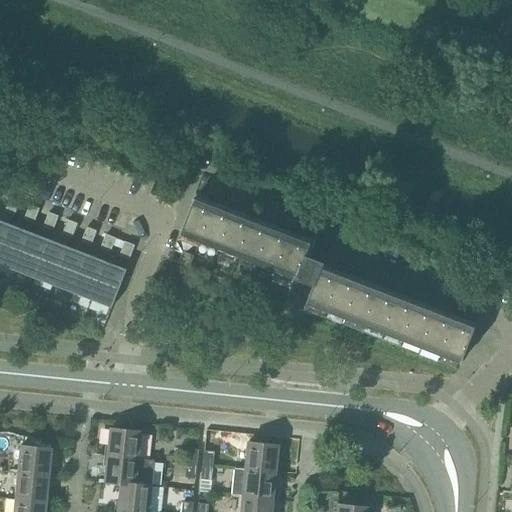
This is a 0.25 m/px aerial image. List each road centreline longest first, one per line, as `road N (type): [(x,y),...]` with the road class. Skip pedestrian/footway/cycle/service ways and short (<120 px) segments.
road 1 (unclassified): [(429,434),(375,413),(125,385)]
road 2 (residential): [(511,324),(323,248)]
road 3 (residential): [(125,385),(137,296),(166,216)]
road 4 (unclassified): [(125,385),(0,372)]
